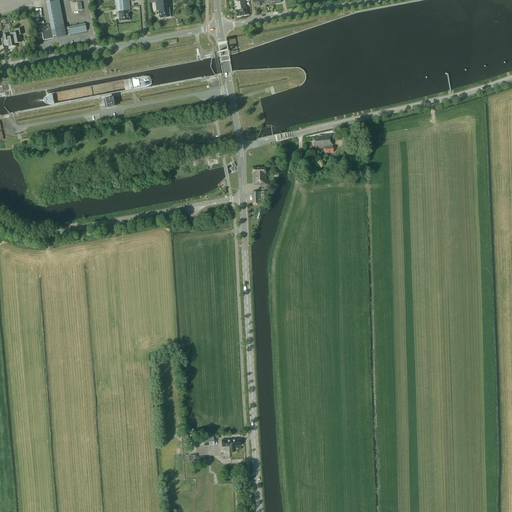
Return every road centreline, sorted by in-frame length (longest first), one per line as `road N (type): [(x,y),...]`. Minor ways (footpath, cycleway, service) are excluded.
road 1 (primary): [(258,511),(241,197)]
road 2 (tertiary): [(239,145),(511,77)]
road 3 (unclassified): [(0,220),(35,234),(241,197)]
road 4 (tertiary): [(0,69),(218,27)]
road 5 (tertiary): [(218,27),(373,0)]
